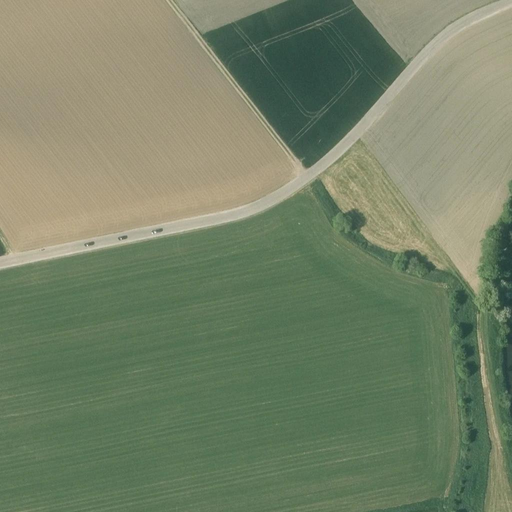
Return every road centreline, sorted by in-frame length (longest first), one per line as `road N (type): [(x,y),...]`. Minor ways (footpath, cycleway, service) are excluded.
road 1 (unclassified): [(511,0),(439,40),(325,164),(250,211),(0,263)]
road 2 (track): [(511,463),(496,416),(488,314),(511,220)]
road 3 (track): [(305,180),(164,0)]
